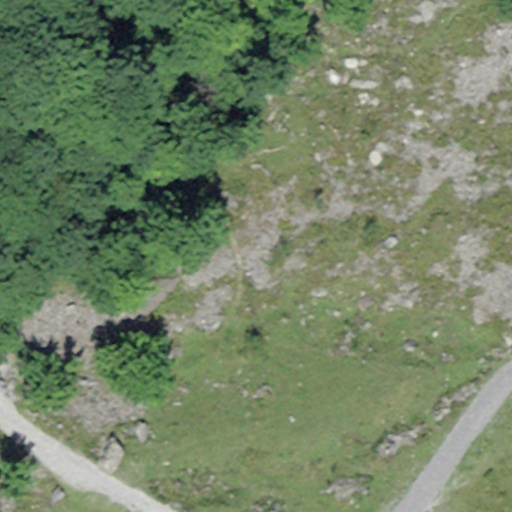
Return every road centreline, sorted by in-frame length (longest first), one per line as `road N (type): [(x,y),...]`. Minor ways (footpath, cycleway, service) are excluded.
road 1 (track): [(0,406),(60,459),(142,511)]
road 2 (track): [(412,511),(511,377)]
